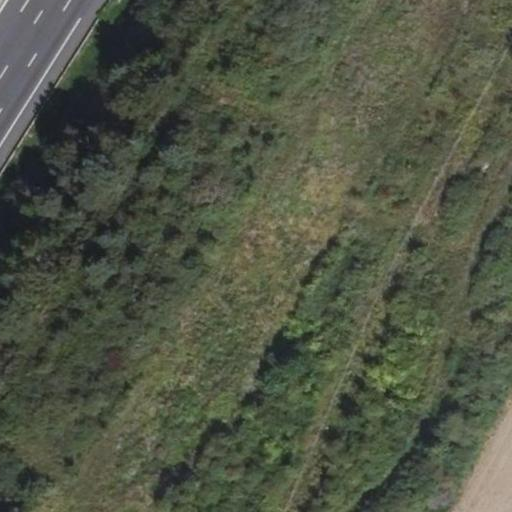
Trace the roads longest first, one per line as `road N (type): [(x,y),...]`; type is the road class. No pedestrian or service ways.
road 1 (track): [(117,511),(260,350),(446,0)]
road 2 (track): [(240,0),(5,407),(88,511)]
